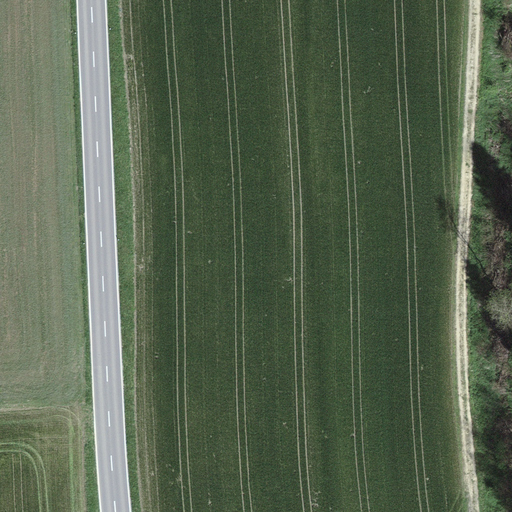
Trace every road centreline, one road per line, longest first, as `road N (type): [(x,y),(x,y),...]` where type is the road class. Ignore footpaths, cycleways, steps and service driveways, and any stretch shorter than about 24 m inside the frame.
road 1 (track): [(474,511),(462,363),(477,0)]
road 2 (secondary): [(115,511),(91,0)]
